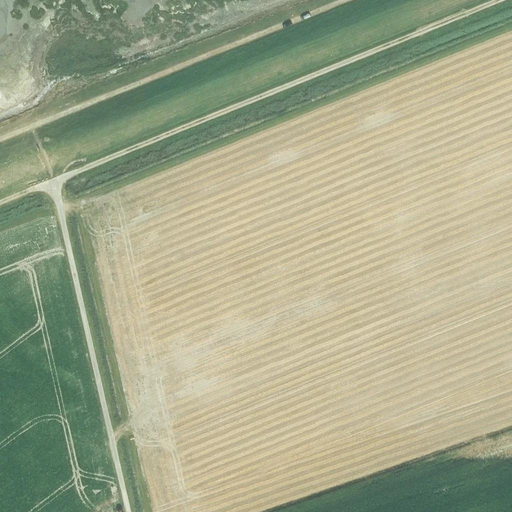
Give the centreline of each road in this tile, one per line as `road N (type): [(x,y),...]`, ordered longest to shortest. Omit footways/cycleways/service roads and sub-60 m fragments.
road 1 (track): [(53,182),(508,0)]
road 2 (unclassified): [(124,511),(53,182)]
